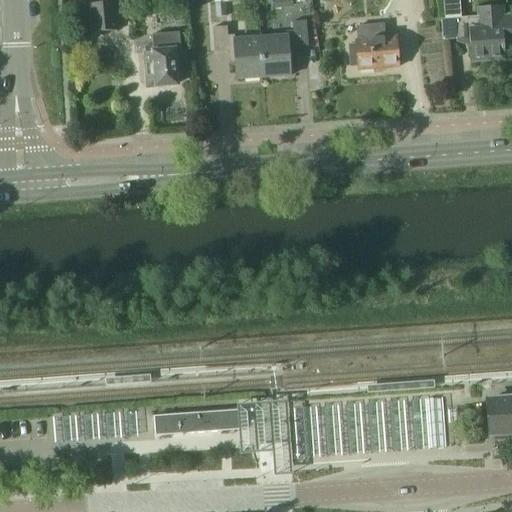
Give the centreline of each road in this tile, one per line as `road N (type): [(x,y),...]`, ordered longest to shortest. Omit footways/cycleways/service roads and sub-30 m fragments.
road 1 (primary): [(178,175),(511,151)]
road 2 (unclassified): [(435,486),(104,505)]
road 3 (primary): [(43,195),(178,175)]
road 4 (primary): [(178,175),(42,175)]
